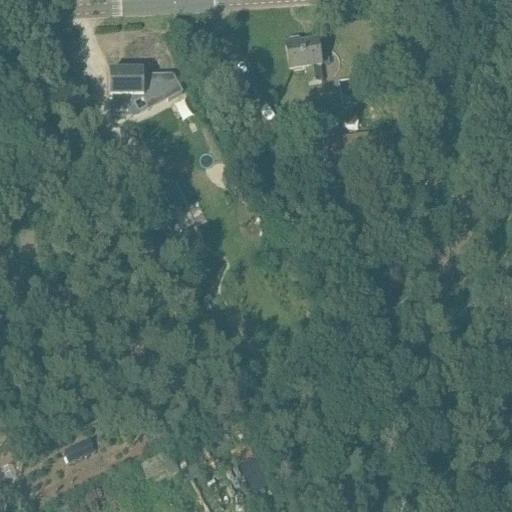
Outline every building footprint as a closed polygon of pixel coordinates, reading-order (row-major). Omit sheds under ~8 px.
[(288,47),(285,48),(289,73),(305,71),(308,86),(321,84),(318,69),(320,68),(316,43),(300,45),(300,42),(298,41),(290,42),(288,44),(288,47)] [(142,101),(142,94),(142,74),(110,74),(110,102),(112,102),(112,116),(127,116),(127,101),(142,101)] [(177,111),(183,112),(184,87),(152,86),(151,98),(177,99),(177,111)] [(395,173),(394,160),(393,135),(327,139),(329,164),(330,177),(395,173)] [(75,205),(71,184),(22,192),(26,214),(75,205)] [(171,242),(191,232),(169,189),(149,200),(171,242)]
